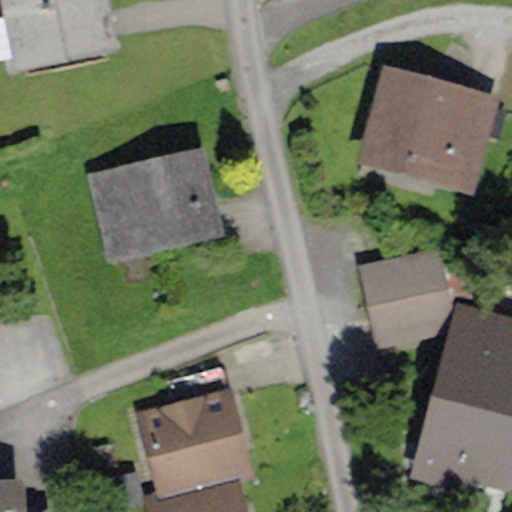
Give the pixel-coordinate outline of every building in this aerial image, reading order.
[(123,54),(112,0),(4,0),(19,74),(123,54)] [(497,104),(388,76),(364,168),(473,195),(497,104)] [(203,155),(89,181),(109,271),(223,246),(203,155)] [(430,259),(362,273),(379,354),(447,340),(430,259)] [(507,497),(511,481),(511,323),(459,308),(408,486),(434,493),(439,478),(507,497)] [(253,483),(232,392),(136,415),(158,506),(240,486),(253,483)] [(245,511),(240,486),(158,506),(144,509),(144,511),(245,511)] [(28,511),(28,493),(0,493),(0,511),(28,511)]
